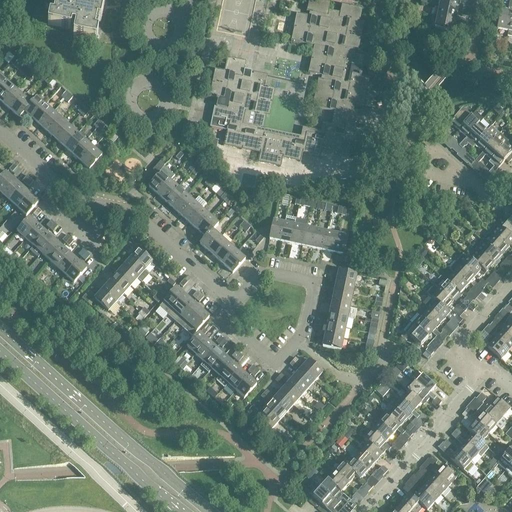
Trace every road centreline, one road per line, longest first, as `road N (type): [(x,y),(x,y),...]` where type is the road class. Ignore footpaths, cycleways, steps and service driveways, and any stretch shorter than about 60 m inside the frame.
road 1 (secondary): [(209,511),(0,329)]
road 2 (secondary): [(0,351),(178,511)]
road 3 (unclassified): [(221,293),(126,201),(57,187)]
road 4 (residential): [(366,511),(488,372)]
road 5 (unclassified): [(296,340),(315,285),(308,279),(246,269),(221,293)]
